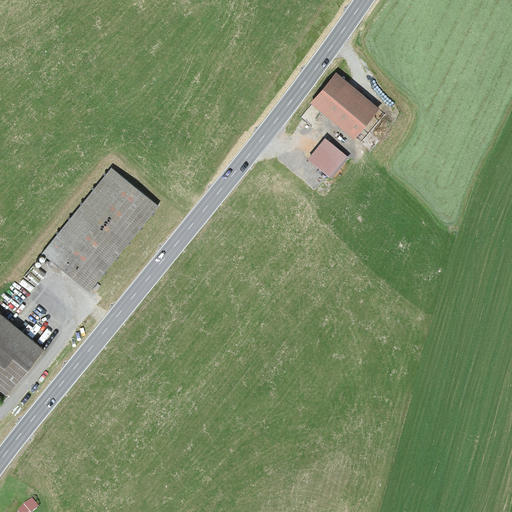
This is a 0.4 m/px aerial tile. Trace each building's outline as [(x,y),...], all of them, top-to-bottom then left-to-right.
[(381,110),(337,74),(312,105),(356,141),(381,110)] [(349,158),(327,140),(310,161),(333,179),(349,158)] [(158,205),(111,169),(44,255),(91,291),(158,205)] [(45,349),(0,314),(0,390),(8,397),(45,349)] [(32,497),(18,510),(19,511),(32,511),(40,505),(32,497)]
